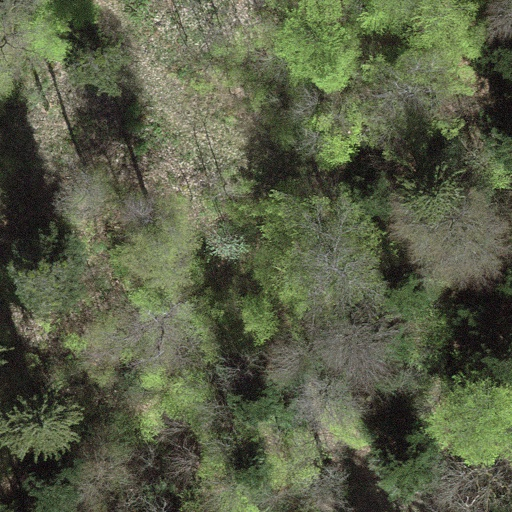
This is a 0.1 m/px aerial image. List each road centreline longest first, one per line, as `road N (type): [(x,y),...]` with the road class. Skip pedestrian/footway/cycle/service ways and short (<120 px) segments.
road 1 (track): [(511,73),(380,134),(261,155),(182,120),(115,0)]
road 2 (track): [(511,464),(400,511)]
